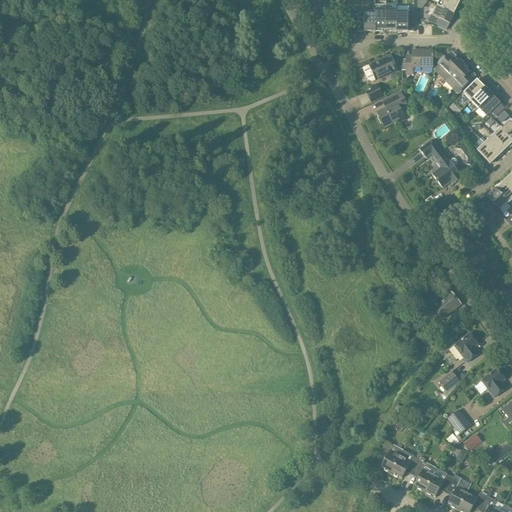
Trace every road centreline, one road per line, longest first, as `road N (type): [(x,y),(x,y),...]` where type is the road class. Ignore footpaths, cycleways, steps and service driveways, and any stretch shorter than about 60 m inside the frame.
road 1 (residential): [(511,358),(424,239),(282,0)]
road 2 (residential): [(511,251),(478,207),(475,186),(511,154)]
